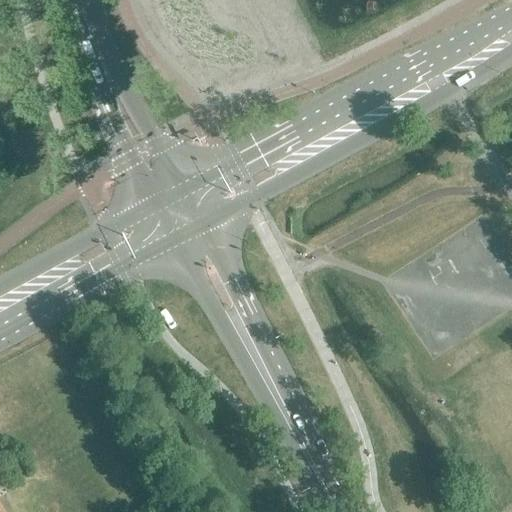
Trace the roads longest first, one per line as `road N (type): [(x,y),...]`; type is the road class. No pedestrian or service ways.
road 1 (secondary): [(511,13),(183,190)]
road 2 (secondary): [(202,224),(511,52)]
road 3 (secondary): [(339,511),(202,224)]
road 4 (secondary): [(173,239),(330,511)]
road 5 (secondary): [(0,333),(173,239)]
road 6 (secondary): [(156,204),(0,286)]
road 7 (secondary): [(183,190),(113,64),(96,53)]
road 8 (secondary): [(96,53),(105,100),(156,204)]
